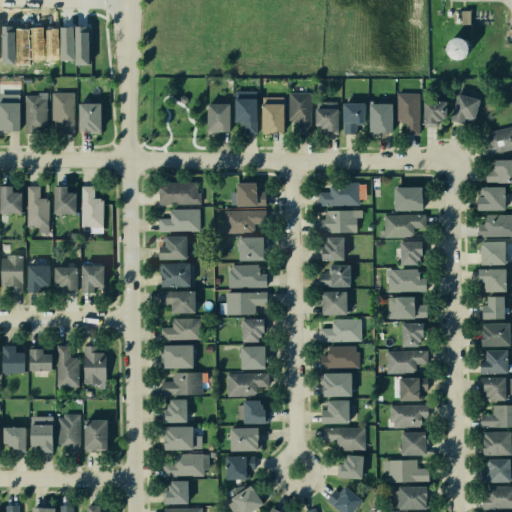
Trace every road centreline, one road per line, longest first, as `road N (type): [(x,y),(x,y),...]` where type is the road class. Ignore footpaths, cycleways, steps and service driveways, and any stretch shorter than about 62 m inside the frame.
road 1 (residential): [(123,20),(133,511)]
road 2 (residential): [(0,157),(449,158)]
road 3 (residential): [(449,158),(454,511)]
road 4 (residential): [(290,159),(292,470)]
road 5 (residential): [(133,484),(0,480)]
road 6 (residential): [(128,320),(0,319)]
